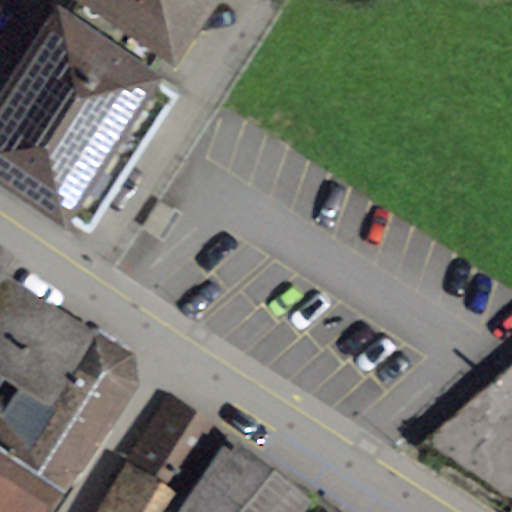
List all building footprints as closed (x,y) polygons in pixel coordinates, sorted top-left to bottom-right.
[(67,0),(59,12),(61,13),(148,71),(194,0),(67,0)] [(173,87),(148,71),(61,13),(8,95),(11,97),(0,111),(0,164),(87,220),(173,87)] [(4,290),(0,295),(0,377),(45,407),(86,344),(4,290)] [(7,403),(0,412),(0,511),(43,511),(124,391),(121,371),(87,348),(38,424),(7,403)] [(511,369),(419,449),(511,508),(511,369)] [(189,493),(221,442),(163,406),(131,456),(189,493)] [(302,511),(239,459),(195,511),(302,511)] [(177,511),(130,478),(109,511),(177,511)]
